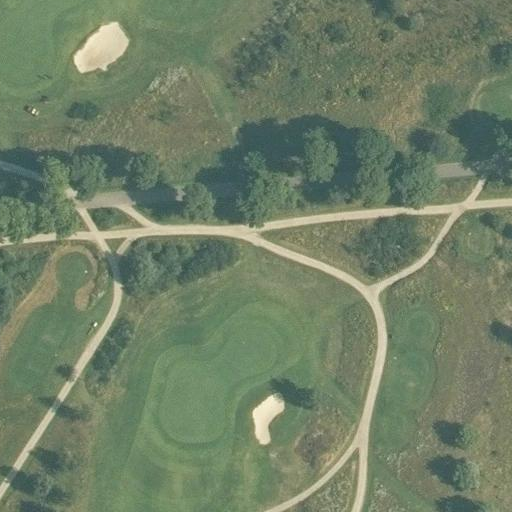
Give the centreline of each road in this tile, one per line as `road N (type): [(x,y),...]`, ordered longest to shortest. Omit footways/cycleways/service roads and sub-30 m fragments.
road 1 (unclassified): [(0,208),(511,164)]
road 2 (track): [(0,241),(258,228),(511,202)]
road 3 (track): [(0,492),(99,333),(115,289),(102,245),(64,188),(0,164)]
road 4 (track): [(355,511),(379,313),(337,272),(243,229)]
road 5 (track): [(363,290),(429,251),(511,137)]
road 6 (track): [(364,418),(333,470),(269,511)]
